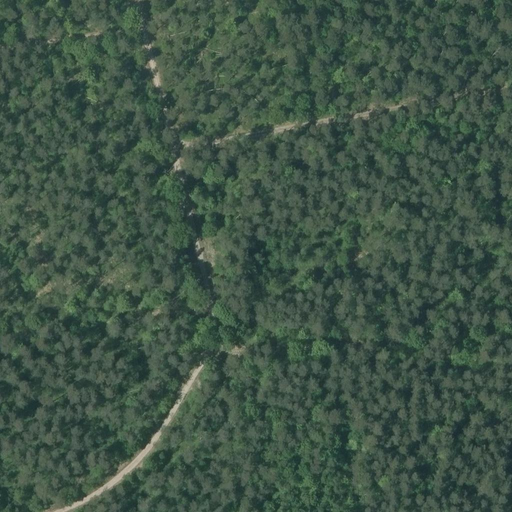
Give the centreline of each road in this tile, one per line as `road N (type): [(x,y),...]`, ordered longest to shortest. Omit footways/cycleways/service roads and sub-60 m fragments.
road 1 (track): [(135,0),(215,348)]
road 2 (track): [(171,149),(511,89)]
road 3 (track): [(223,349),(511,346)]
road 4 (track): [(215,348),(146,452),(112,484),(58,511)]
road 5 (track): [(215,348),(294,454),(300,511)]
road 6 (track): [(143,28),(0,49)]
